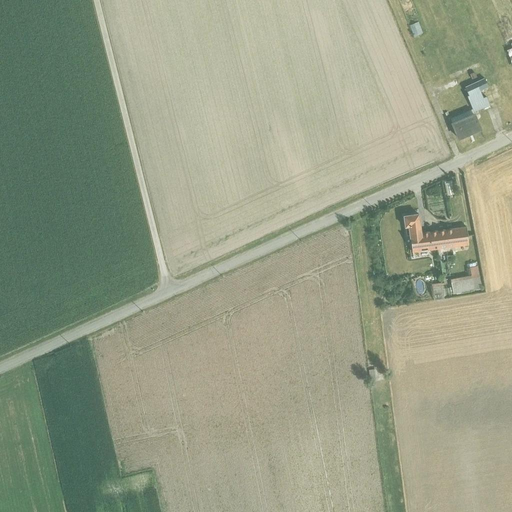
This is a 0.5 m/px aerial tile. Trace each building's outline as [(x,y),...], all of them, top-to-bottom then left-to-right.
[(418,0),(451,74),(480,60),(490,80),(511,69),(511,18),(504,0),(418,0)] [(407,36),(415,33),(410,20),(402,23),(407,36)] [(445,117),(455,136),(484,121),(479,110),(492,103),(482,85),(466,93),(471,103),(445,117)] [(494,94),(497,103),(504,101),(502,92),(494,94)] [(438,194),(448,192),(444,176),(434,179),(438,194)] [(423,214),(405,216),(412,265),(429,263),(427,248),(468,243),(465,227),(425,232),(423,214)] [(432,281),(424,283),(426,292),(434,290),(432,281)] [(454,298),(453,281),(434,282),(436,300),(454,298)] [(367,366),(359,368),(361,379),(369,378),(367,366)]
